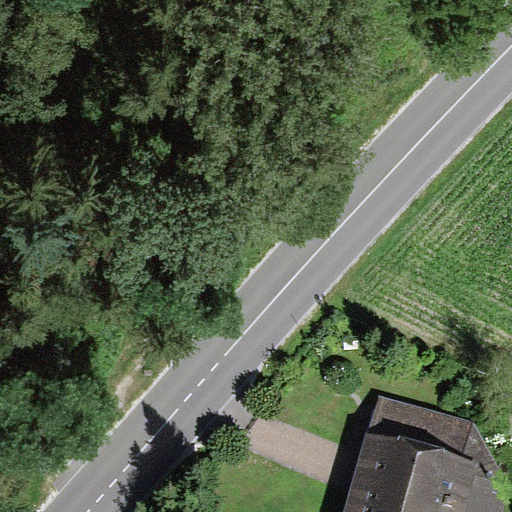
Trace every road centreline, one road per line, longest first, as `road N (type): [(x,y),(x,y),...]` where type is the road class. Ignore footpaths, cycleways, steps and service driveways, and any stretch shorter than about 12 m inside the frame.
road 1 (secondary): [(90,511),(295,278),(511,49)]
road 2 (track): [(0,458),(130,467),(128,0)]
